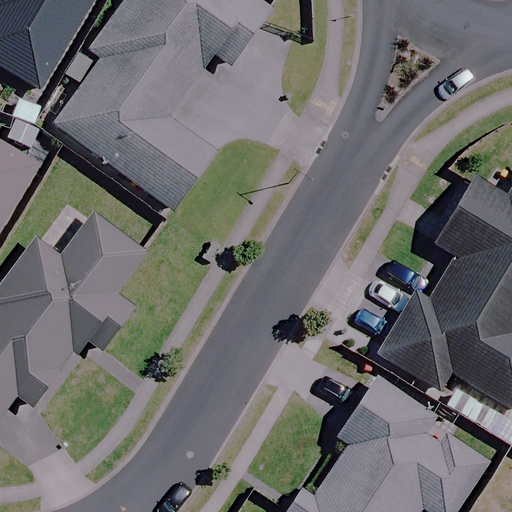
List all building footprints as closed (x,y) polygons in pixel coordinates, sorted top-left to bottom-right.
[(91,0),(0,0),(0,76),(37,97),(91,0)] [(265,17),(240,0),(126,0),(84,60),(95,68),(41,145),(159,228),(210,156),(164,124),(208,61),(225,73),(265,17)] [(0,223),(30,173),(0,155),(0,223)] [(511,188),(503,206),(465,187),(433,251),(449,259),(425,306),(408,298),(374,365),(437,396),(443,384),(511,418),(511,188)] [(139,260),(85,221),(54,264),(31,247),(0,289),(0,416),(12,400),(30,414),(75,351),(91,362),(127,313),(109,300),(139,260)] [(444,434),(370,386),(330,446),(337,451),(296,511),(453,511),(482,469),(439,440),(444,434)]
